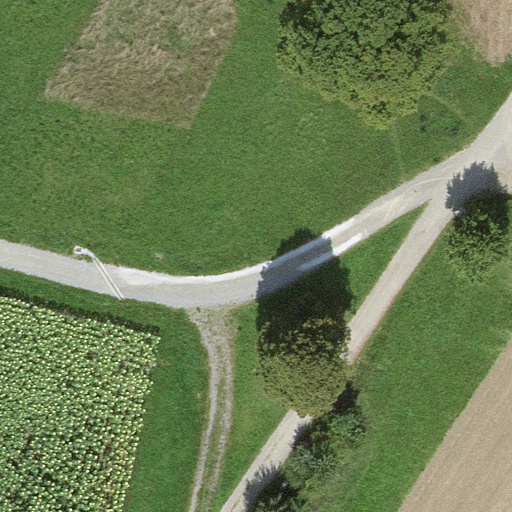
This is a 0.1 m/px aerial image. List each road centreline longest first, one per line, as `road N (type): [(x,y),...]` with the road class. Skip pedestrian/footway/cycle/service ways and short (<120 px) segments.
road 1 (track): [(0,252),(195,299),(314,258),(491,151),(511,165)]
road 2 (track): [(236,511),(446,202),(511,123)]
road 3 (track): [(195,299),(221,375),(200,511)]
